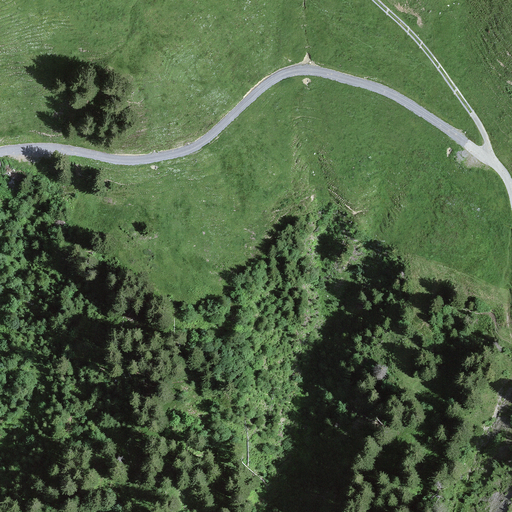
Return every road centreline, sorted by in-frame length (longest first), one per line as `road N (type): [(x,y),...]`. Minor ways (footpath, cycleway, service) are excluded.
road 1 (track): [(491,161),(387,92),(310,70),(272,79),(202,142),(177,153),(130,160),(34,146),(0,152)]
road 2 (track): [(511,191),(474,115),(426,49),(375,0)]
